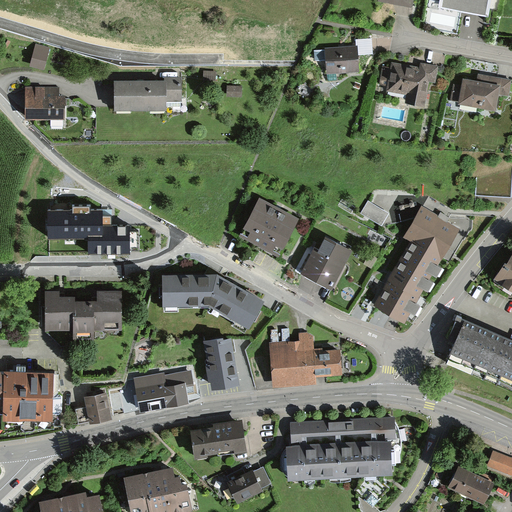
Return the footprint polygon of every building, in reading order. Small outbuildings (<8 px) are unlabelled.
[(490,0),(441,0),(440,11),(487,19),(490,0)] [(35,43),(29,64),(44,68),(50,48),(35,43)] [(354,47),(324,49),(325,71),(355,70),(354,47)] [(419,69),(391,64),(387,90),(407,93),(405,103),(421,105),(425,80),(432,81),(434,66),(419,64),(419,69)] [(181,75),(114,75),(115,108),(167,107),(167,100),(182,100),(181,75)] [(477,75),(476,82),(460,79),(459,86),(453,85),(450,101),(492,108),(495,93),(505,94),(507,80),(477,75)] [(223,85),(222,96),(238,96),(238,85),(223,85)] [(59,86),(26,86),(25,116),(67,117),(67,94),(59,93),(59,86)] [(511,166),(476,177),(475,196),(511,197),(511,187),(511,166)] [(93,195),(64,195),(63,230),(83,230),(83,239),(95,239),(94,255),(118,255),(118,241),(118,235),(121,235),(121,206),(96,205),(96,198),(93,195)] [(298,219),(260,198),(239,235),(277,256),(298,219)] [(369,200),(361,213),(382,226),(390,213),(369,200)] [(461,228),(422,205),(403,238),(410,243),(391,275),(374,305),(405,323),(411,314),(415,316),(421,306),(417,304),(424,291),(429,293),(435,283),(430,280),(433,276),(437,278),(442,269),(438,266),(461,228)] [(352,251),(326,238),(319,250),(315,248),(301,273),(332,289),(352,251)] [(511,256),(507,265),(505,263),(494,279),(494,281),(511,292),(511,256)] [(217,274),(163,274),(164,308),(209,306),(248,330),(265,302),(221,277),(217,274)] [(60,292),(45,293),(46,330),(73,330),(73,341),(94,340),(94,332),(123,331),(122,291),(97,292),(97,300),(75,301),(75,295),(60,296),(60,292)] [(511,339),(464,319),(463,322),(455,319),(447,339),(453,342),(445,362),(511,390),(511,339)] [(300,340),(270,342),(274,388),(316,384),(315,376),(342,374),(339,346),(315,348),(313,333),(299,334),(300,340)] [(224,338),(204,341),(208,364),(206,364),(209,382),(211,382),(213,390),(239,385),(234,355),(231,338),(224,340),(224,338)] [(165,371),(134,377),(141,412),(190,403),(187,388),(195,386),(192,369),(166,374),(165,371)] [(0,429),(6,429),(12,425),(22,425),(25,421),(53,422),(54,373),(21,372),(0,372),(0,429)] [(107,393),(84,398),(86,407),(76,410),(79,423),(89,421),(90,424),(113,419),(107,393)] [(286,447),(288,481),(364,477),(384,476),(392,476),(391,441),(397,441),(396,417),(362,418),(330,420),(306,422),(290,423),(291,447),(286,447)] [(222,451),(247,447),(243,419),(192,426),(196,456),(207,454),(207,450),(218,448),(218,451),(222,451)] [(511,473),(511,458),(494,450),(487,466),(511,476),(511,473)] [(151,511),(160,511),(191,506),(185,477),(180,478),(179,471),(173,472),(172,466),(126,475),(133,511),(138,511),(151,509),(151,511)] [(227,478),(237,500),(262,488),(261,485),(271,481),(263,466),(255,470),(253,466),(227,478)] [(485,504),(494,484),(459,467),(449,488),(471,498),(485,504)] [(384,476),(364,477),(364,482),(356,491),(372,506),(390,488),(384,483),(384,481),(384,476)] [(44,511),(102,511),(98,488),(85,491),(84,488),(41,496),(44,511)]
